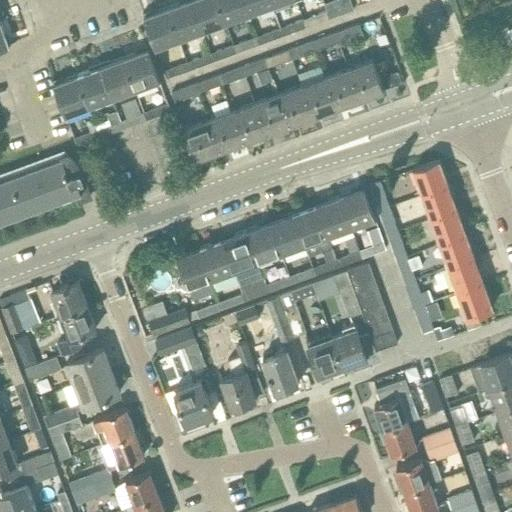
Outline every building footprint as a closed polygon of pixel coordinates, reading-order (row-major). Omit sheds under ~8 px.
[(179,39),(202,30),(191,0),(184,0),(167,6),(179,39)] [(191,0),(202,30),(225,22),(217,0),(191,0)] [(217,0),(225,22),(249,13),(243,0),(217,0)] [(243,0),(249,13),(272,4),(270,0),(243,0)] [(329,18),(335,15),(354,8),(350,0),(331,0),(324,3),(327,10),(329,18)] [(296,21),(286,25),(288,33),(307,26),(304,18),(297,1),(290,3),(296,21)] [(156,47),(174,40),(179,39),(167,6),(144,15),(156,47)] [(327,10),(309,17),(312,24),(329,18),(327,10)] [(0,47),(9,44),(1,20),(0,20),(0,47)] [(340,44),(345,42),(364,36),(360,22),(335,31),(339,40),(340,44)] [(276,29),(262,34),(265,42),(284,35),(281,27),(276,29)] [(315,49),(339,40),(335,31),(312,39),(315,49)] [(257,36),(238,43),(241,50),(260,43),(257,36)] [(312,39),(289,47),(292,57),(300,54),(313,49),(315,49),(312,39)] [(233,45),(216,51),(219,59),(236,52),(233,45)] [(135,88),(141,86),(159,80),(148,47),(123,56),(135,88)] [(276,85),(286,82),(279,61),(292,57),(289,47),(265,55),(269,65),(276,85)] [(205,55),(192,60),(195,67),(214,61),(211,53),(210,53),(205,55)] [(245,73),(269,65),(265,55),(242,64),(245,73)] [(112,97),(135,88),(123,56),(100,65),(112,97)] [(354,65),(348,67),(360,98),(369,94),(370,97),(382,93),(381,90),(384,89),(372,58),(354,65)] [(188,62),(169,69),(172,76),(190,69),(188,62)] [(222,81),(245,73),(242,64),(218,72),(222,81)] [(89,106),(112,97),(100,65),(77,73),(89,106)] [(348,67),(325,76),(336,106),(346,103),(347,106),(359,102),(358,98),(360,98),(348,67)] [(198,90),(222,81),(218,72),(195,80),(198,90)] [(66,114),(84,108),(89,106),(77,73),(54,82),(66,114)] [(325,76),(302,84),(313,115),(323,111),(324,114),(335,110),(334,107),(336,106),(325,76)] [(174,98),(198,90),(195,80),(170,88),(174,98)] [(302,84),(278,93),(289,123),(299,120),(300,123),(312,118),(311,115),(313,115),(302,84)] [(278,93),(255,101),(266,132),(276,128),(277,131),(289,127),(288,124),(289,123),(278,93)] [(135,97),(120,102),(126,117),(125,118),(128,125),(146,119),(143,111),(141,112),(135,97)] [(255,101),(232,109),(243,140),(253,137),(254,140),(265,135),(264,132),(266,132),(255,101)] [(167,102),(148,109),(151,117),(170,110),(167,102)] [(232,109),(208,118),(219,149),(229,145),(230,148),(242,144),(241,141),(243,140),(232,109)] [(203,120),(184,127),(195,157),(206,154),(207,157),(219,152),(218,149),(219,149),(208,118),(203,120)] [(100,136),(123,127),(120,120),(97,128),(100,136)] [(77,145),(82,143),(100,136),(97,128),(74,137),(77,145)] [(0,221),(1,221),(0,219),(0,215),(8,213),(10,218),(40,207),(38,202),(47,198),(49,203),(51,203),(49,198),(58,194),(60,199),(75,194),(78,204),(79,204),(78,201),(90,196),(84,178),(85,178),(81,167),(79,164),(78,161),(77,160),(75,157),(74,156),(71,153),(69,152),(68,153),(0,178),(0,221)] [(423,192),(448,183),(439,159),(414,168),(423,192)] [(381,180),(369,184),(376,204),(388,199),(381,180)] [(363,186),(340,194),(351,227),(376,218),(371,205),(363,182),(362,183),(363,186)] [(432,217),(457,208),(448,183),(423,192),(432,217)] [(340,194),(316,203),(328,235),(351,227),(340,194)] [(316,203),(293,211),(305,243),(306,243),(310,255),(323,251),(331,248),(333,247),(328,235),(316,203)] [(390,204),(378,208),(385,228),(397,224),(390,204)] [(440,242),(466,233),(457,208),(432,217),(440,242)] [(293,211),(270,220),(282,252),(283,252),(305,243),(293,211)] [(270,220),(247,228),(259,261),(282,252),(270,220)] [(373,244),(364,247),(367,255),(386,247),(379,226),(368,229),(373,244)] [(247,228),(224,237),(236,269),(259,261),(247,228)] [(399,229),(387,233),(391,245),(394,253),(406,249),(399,229)] [(449,266),(475,257),(466,233),(440,242),(449,266)] [(224,237),(201,245),(212,278),(236,269),(224,237)] [(352,252),(341,256),(343,264),(362,257),(359,249),(355,238),(348,240),(352,252)] [(176,251),(175,251),(188,287),(207,280),(212,278),(201,245),(178,254),(176,251)] [(408,254),(396,258),(403,278),(415,273),(411,262),(408,255),(408,254)] [(458,291),(483,282),(475,257),(449,266),(458,291)] [(336,258),(318,264),(321,272),(339,265),(336,258)] [(351,280),(373,272),(369,261),(347,269),(351,280)] [(313,266),(295,273),(298,281),(316,274),(313,266)] [(355,292),(351,280),(347,269),(334,274),(349,315),(362,311),(359,303),(355,292)] [(355,292),(377,284),(373,272),(351,280),(355,292)] [(290,275),(272,281),(275,289),(278,288),(293,282),(290,275)] [(417,278),(405,282),(414,307),(426,303),(421,291),(419,284),(417,279),(417,278)] [(57,312),(87,301),(78,279),(52,288),(55,297),(52,299),(57,312)] [(293,337),(307,332),(295,299),(317,291),(313,281),(277,295),(293,337)] [(467,316),(474,313),(492,307),(483,282),(458,291),(467,316)] [(267,283),(249,290),(251,298),(270,291),(267,283)] [(359,303),(381,295),(377,284),(355,292),(359,303)] [(27,288),(0,298),(0,300),(11,330),(22,326),(22,327),(35,322),(40,320),(34,305),(31,296),(30,297),(27,288)] [(244,292),(226,298),(228,306),(247,299),(244,292)] [(282,341),(293,337),(277,295),(266,299),(282,341)] [(363,314),(385,306),(381,295),(359,303),(362,311),(363,314)] [(212,303),(201,307),(204,315),(223,308),(221,300),(212,303)] [(96,327),(87,301),(57,312),(62,326),(65,325),(69,335),(57,339),(62,353),(86,344),(82,333),(96,327)] [(241,323),(260,317),(255,303),(236,310),(241,323)] [(426,303),(414,307),(423,333),(434,329),(435,328),(434,328),(430,314),(426,303)] [(367,325),(389,317),(385,306),(363,314),(367,325)] [(155,330),(189,318),(185,308),(151,320),(155,330)] [(371,337),(393,329),(389,317),(367,325),(371,337)] [(341,366),(367,357),(354,321),(340,326),(341,329),(330,333),(341,366)] [(196,335),(205,332),(201,323),(192,326),(196,335)] [(161,353),(180,346),(196,340),(192,327),(156,339),(161,353)] [(376,350),(398,342),(393,329),(371,337),(376,350)] [(0,348),(5,361),(15,357),(6,333),(0,335),(0,348)] [(329,371),(341,366),(330,333),(317,338),(316,334),(306,338),(322,382),(332,378),(329,371)] [(26,335),(16,339),(20,350),(31,346),(26,335)] [(233,374),(221,378),(225,388),(232,406),(256,397),(249,379),(246,369),(256,366),(247,340),(236,343),(240,355),(227,359),(233,374)] [(75,381),(111,367),(104,346),(67,360),(75,381)] [(299,381),(287,347),(275,351),(274,349),(266,352),(267,354),(262,356),(275,390),(299,381)] [(475,364),(471,366),(480,390),(489,386),(511,378),(511,360),(509,352),(490,359),(481,362),(475,364)] [(31,379),(62,367),(57,355),(36,362),(36,363),(26,367),(31,379)] [(13,383),(23,380),(15,357),(5,361),(13,383)] [(60,382),(72,377),(68,365),(56,370),(60,382)] [(111,367),(75,381),(84,404),(120,391),(111,367)] [(446,396),(458,392),(451,373),(439,377),(446,396)] [(383,429),(408,420),(403,405),(410,403),(406,391),(410,389),(405,377),(376,387),(381,402),(375,404),(383,429)] [(498,410),(511,404),(511,378),(489,386),(498,410)] [(186,423),(213,413),(201,379),(174,389),(186,423)] [(22,407),(32,403),(23,380),(13,383),(22,407)] [(432,411),(443,407),(434,380),(422,384),(432,411)] [(456,425),(469,420),(462,402),(450,407),(456,425)] [(31,430),(41,427),(32,403),(22,407),(31,430)] [(75,403),(44,414),(48,426),(79,414),(75,403)] [(506,433),(511,430),(511,404),(498,410),(506,433)] [(102,442),(135,430),(126,406),(93,418),(102,442)] [(61,458),(72,454),(63,431),(83,424),(79,414),(48,426),(61,458)] [(0,442),(9,439),(0,415),(0,442)] [(392,453),(411,447),(417,445),(408,420),(383,429),(392,453)] [(463,444),(475,439),(469,420),(456,425),(463,444)] [(427,448),(454,438),(450,426),(423,436),(427,448)] [(144,455),(135,430),(102,442),(99,443),(107,466),(119,462),(119,464),(144,455)] [(400,476),(395,478),(400,491),(405,490),(430,481),(441,477),(434,459),(455,452),(459,451),(454,438),(427,448),(431,461),(426,457),(424,456),(422,457),(415,459),(396,466),(400,476)] [(9,439),(0,442),(0,469),(2,468),(6,478),(25,471),(21,461),(18,462),(9,439)] [(472,471),(485,466),(484,463),(479,449),(466,454),(472,471)] [(52,452),(51,450),(21,461),(25,471),(35,467),(55,460),(52,452)] [(72,489),(111,474),(108,466),(69,481),(72,489)] [(485,466),(472,471),(479,492),(490,488),(492,487),(489,478),(485,466)] [(19,511),(36,506),(28,483),(40,479),(35,467),(25,471),(6,478),(10,489),(0,493),(0,508),(1,511),(19,511)] [(116,487),(115,490),(122,507),(134,503),(159,493),(150,470),(131,477),(126,479),(126,480),(116,487)] [(78,503),(115,490),(116,487),(111,474),(72,489),(78,503)] [(412,511),(421,511),(433,508),(439,506),(430,481),(405,490),(412,511)] [(452,508),(476,500),(472,488),(448,497),(452,508)] [(137,511),(165,511),(159,493),(134,503),(137,511)] [(363,511),(356,493),(332,501),(335,511),(363,511)] [(65,511),(73,511),(67,495),(60,497),(65,511)] [(493,497),(483,501),(486,511),(500,511),(495,496),(493,497)] [(453,511),(480,511),(476,500),(452,508),(453,511)] [(307,511),(335,511),(332,501),(307,511)]
